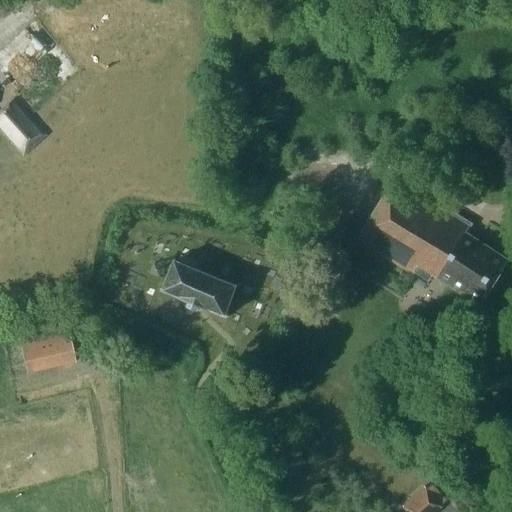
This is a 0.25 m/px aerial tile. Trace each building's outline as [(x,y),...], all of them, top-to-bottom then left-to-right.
[(0,110),(0,132),(23,157),(47,135),(13,99),(0,110)] [(509,260),(467,234),(473,224),(397,176),(357,240),(412,275),(415,272),(429,280),(432,274),(481,305),(509,260)] [(182,255),(179,263),(199,270),(202,263),(182,255)] [(197,303),(226,315),(237,286),(199,270),(179,263),(175,261),(163,290),(188,300),(185,306),(194,310),(197,303)] [(75,362),(67,326),(20,337),(29,373),(75,362)] [(402,506),(407,511),(437,511),(443,507),(425,485),(402,506)]
